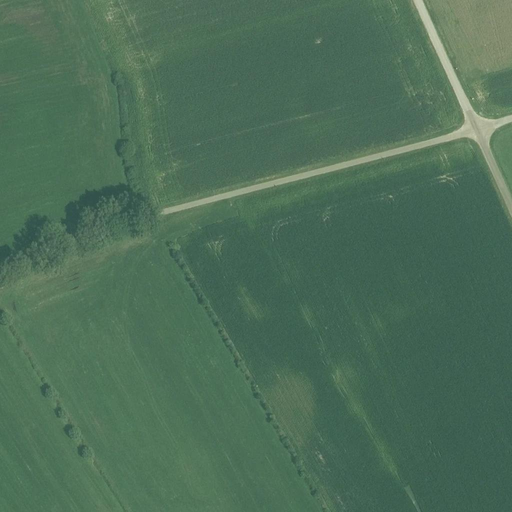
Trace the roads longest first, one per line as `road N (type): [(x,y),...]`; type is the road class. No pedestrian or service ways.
road 1 (unclassified): [(0,274),(120,224),(476,129)]
road 2 (unclassified): [(476,129),(417,0)]
